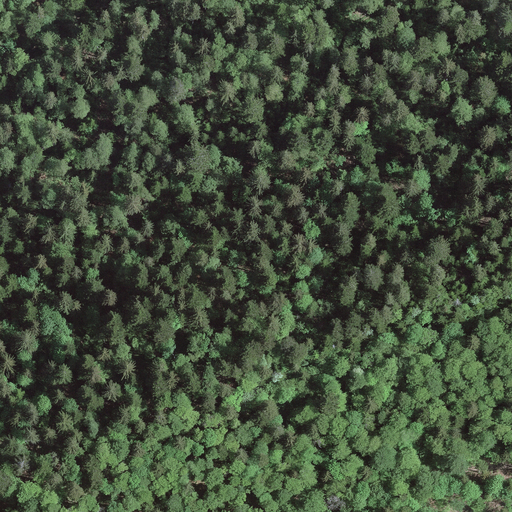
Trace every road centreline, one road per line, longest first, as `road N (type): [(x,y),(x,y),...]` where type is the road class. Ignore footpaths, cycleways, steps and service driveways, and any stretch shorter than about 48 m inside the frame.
road 1 (track): [(0,284),(59,248),(179,225),(238,190),(315,175)]
road 2 (track): [(231,511),(511,465)]
road 3 (track): [(0,66),(89,14),(152,3)]
road 4 (track): [(0,112),(117,137)]
